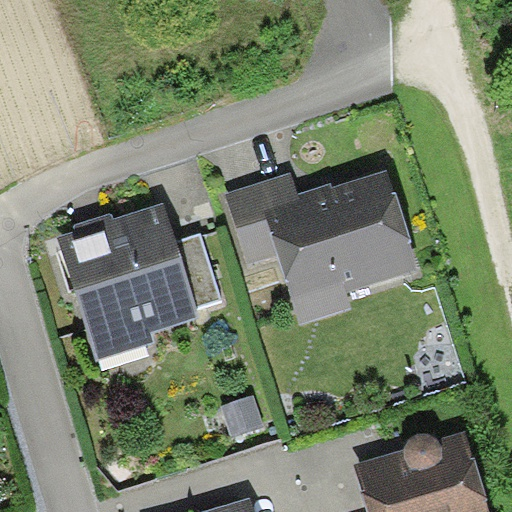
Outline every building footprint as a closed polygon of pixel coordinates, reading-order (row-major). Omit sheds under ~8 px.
[(293,173),(223,195),(245,265),(282,253),(304,322),(351,307),(347,294),(418,271),(387,172),(334,189),(331,182),(299,192),(293,173)] [(59,240),(96,363),(154,345),(151,335),(201,319),(198,310),(177,243),(166,208),(96,229),(59,240)] [(201,236),(177,243),(198,310),(221,302),(201,236)] [(370,511),(489,511),(468,435),(436,443),(429,440),(418,439),(410,446),(406,453),(356,469),(370,511)] [(254,511),(251,502),(214,511),(254,511)]
